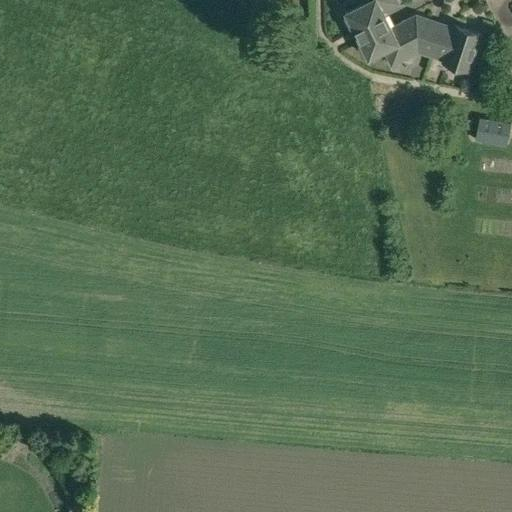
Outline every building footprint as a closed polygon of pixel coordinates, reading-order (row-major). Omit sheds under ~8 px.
[(346,11),(357,34),(388,18),(384,10),(399,3),(397,0),(345,0),(344,2),(345,6),(347,10),(346,11)] [(419,51),(431,55),(436,42),(423,38),(430,18),(416,14),(392,26),(388,18),(357,34),(369,57),(384,49),(392,65),(419,51)] [(442,62),(469,71),(481,33),(455,24),(448,46),(436,42),(431,55),(444,59),(442,62)] [(473,81),(464,78),(461,87),(470,91),(473,81)] [(474,139),(506,145),(511,123),(479,116),(474,139)]
